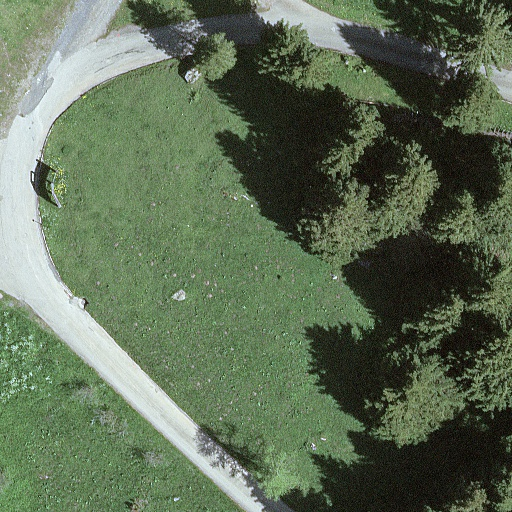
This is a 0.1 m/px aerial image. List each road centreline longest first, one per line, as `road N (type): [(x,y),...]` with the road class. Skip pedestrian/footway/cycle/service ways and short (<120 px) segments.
road 1 (unclassified): [(267,511),(66,316),(17,247),(11,207),(19,165),(58,93)]
road 2 (unclassified): [(58,93),(130,52),(190,34),(305,19)]
road 3 (unclassified): [(305,19),(511,74)]
